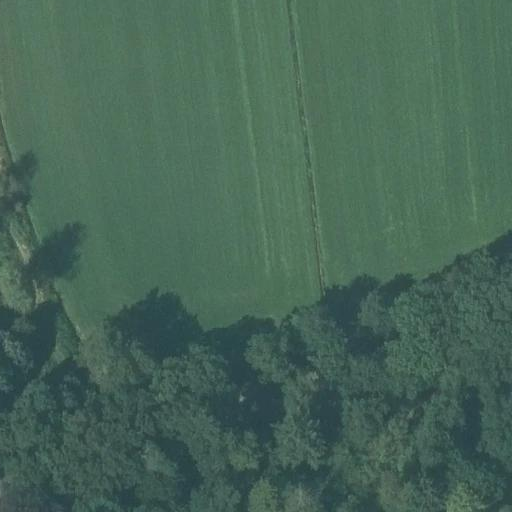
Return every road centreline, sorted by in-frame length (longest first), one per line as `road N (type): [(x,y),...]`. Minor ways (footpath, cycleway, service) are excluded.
road 1 (tertiary): [(511,338),(0,488)]
road 2 (track): [(312,393),(317,408),(500,422)]
